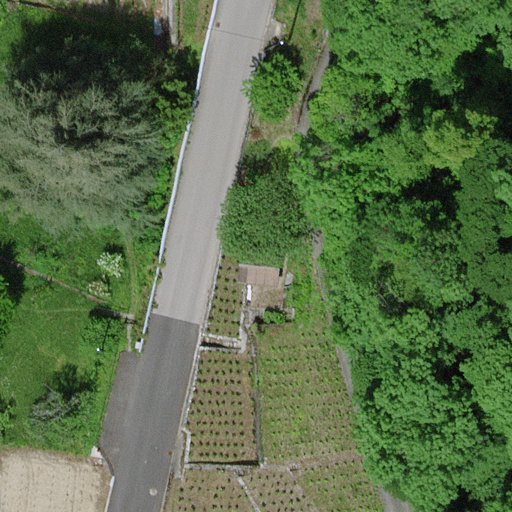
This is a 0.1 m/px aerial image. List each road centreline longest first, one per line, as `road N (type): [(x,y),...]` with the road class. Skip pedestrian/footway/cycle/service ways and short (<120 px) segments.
road 1 (track): [(354,0),(315,111),(314,186),(395,511)]
road 2 (unclassified): [(134,511),(245,0)]
